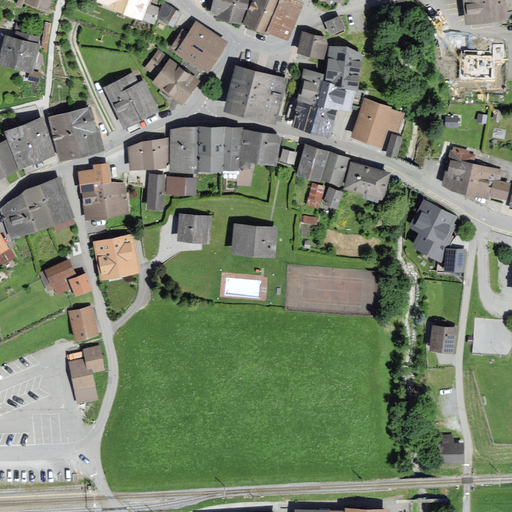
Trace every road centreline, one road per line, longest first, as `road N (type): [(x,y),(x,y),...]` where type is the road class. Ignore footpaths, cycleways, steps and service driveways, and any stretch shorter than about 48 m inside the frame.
road 1 (residential): [(511,225),(332,145),(213,116)]
road 2 (track): [(474,211),(457,374),(468,442),(467,511)]
road 3 (residential): [(61,163),(111,334),(113,384),(87,452)]
road 4 (residential): [(185,116),(61,163)]
